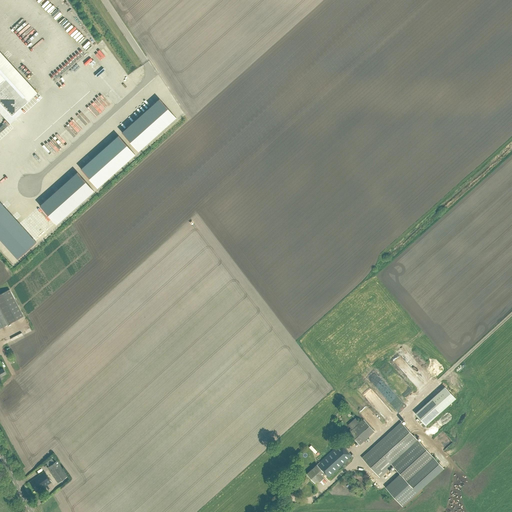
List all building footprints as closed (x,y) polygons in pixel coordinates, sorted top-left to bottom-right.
[(29,45),(31,47),(37,41),(35,39),(29,45)] [(90,54),(97,47),(92,43),(86,49),(90,54)] [(39,55),(46,49),(44,46),(37,52),(39,55)] [(37,92),(0,51),(0,92),(2,91),(18,109),(37,92)] [(55,72),(61,79),(71,69),(65,62),(55,72)] [(49,77),(44,81),(50,88),(55,83),(49,77)] [(159,99),(122,132),(138,151),(176,118),(159,99)] [(118,135),(81,169),(98,188),(135,154),(118,135)] [(77,173),(39,206),(56,225),(93,192),(77,173)] [(0,208),(0,246),(14,262),(33,245),(0,208)] [(0,327),(23,316),(9,289),(0,293),(0,327)] [(10,341),(21,335),(19,333),(9,338),(10,341)] [(22,356),(34,351),(32,348),(20,353),(22,356)] [(362,396),(368,389),(363,384),(356,391),(362,396)] [(367,400),(371,405),(377,399),(373,394),(367,400)] [(444,401),(434,413),(439,417),(449,406),(444,401)] [(360,422),(355,417),(347,424),(352,429),(349,432),(360,444),(374,431),(364,419),(360,422)] [(400,474),(385,488),(403,507),(444,469),(434,458),(401,421),(362,457),(379,477),(392,465),(400,474)] [(352,455),(340,443),(317,464),(329,476),(352,455)] [(54,462),(52,458),(46,462),(48,466),(47,467),(58,482),(67,476),(57,460),(54,462)] [(325,473),(317,464),(307,473),(315,482),(318,479),(319,481),(323,477),(322,476),(325,473)] [(52,481),(45,471),(30,481),(36,490),(40,487),(41,488),(44,486),(44,487),(52,481)]
